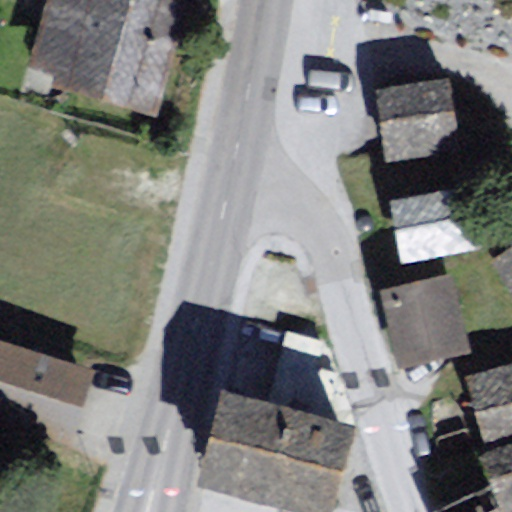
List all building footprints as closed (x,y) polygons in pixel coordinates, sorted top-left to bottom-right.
[(180,8),(147,0),(58,0),(43,61),(71,68),(67,85),(156,107),(180,8)] [(443,90),(378,101),(388,160),(453,149),(443,90)] [(480,244),(469,193),(395,209),(407,260),(459,249),(480,244)] [(511,258),(498,267),(511,290),(511,258)] [(449,303),(445,286),(386,301),(402,366),(461,351),(449,303)] [(79,378),(0,352),(0,424),(58,443),(79,378)] [(511,433),(511,372),(471,386),(488,441),(511,433)] [(343,436),(229,404),(208,479),(290,502),(322,511),(343,436)] [(511,450),(489,460),(507,507),(511,505),(511,450)] [(495,511),(488,493),(440,511),(495,511)]
